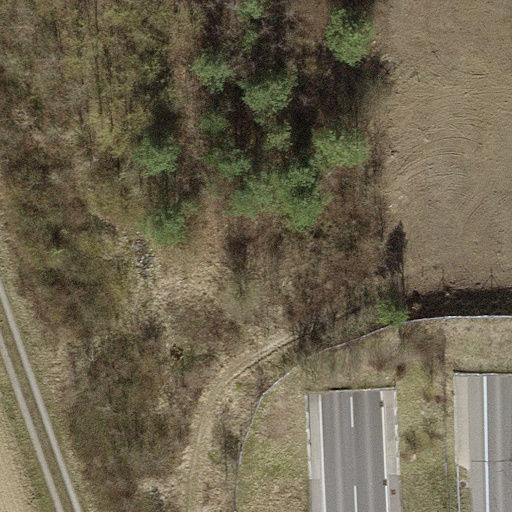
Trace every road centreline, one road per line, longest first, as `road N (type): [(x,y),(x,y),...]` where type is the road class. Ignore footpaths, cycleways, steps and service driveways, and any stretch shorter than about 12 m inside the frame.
road 1 (primary): [(359,511),(346,0)]
road 2 (trunk): [(505,0),(510,511)]
road 3 (track): [(0,306),(69,511)]
